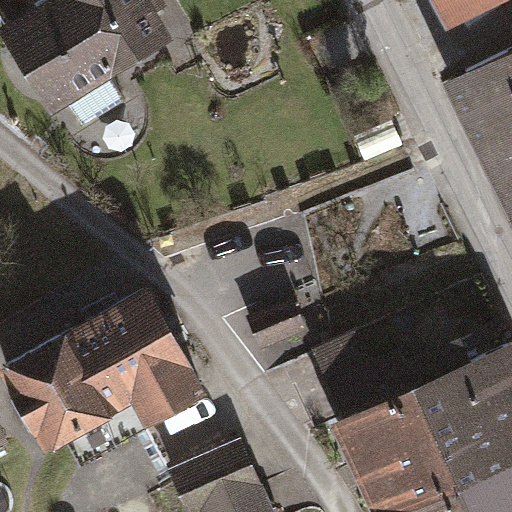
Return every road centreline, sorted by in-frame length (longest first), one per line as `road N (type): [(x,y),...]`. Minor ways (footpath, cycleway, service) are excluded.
road 1 (residential): [(0,142),(200,314),(347,511)]
road 2 (residential): [(372,0),(511,274)]
